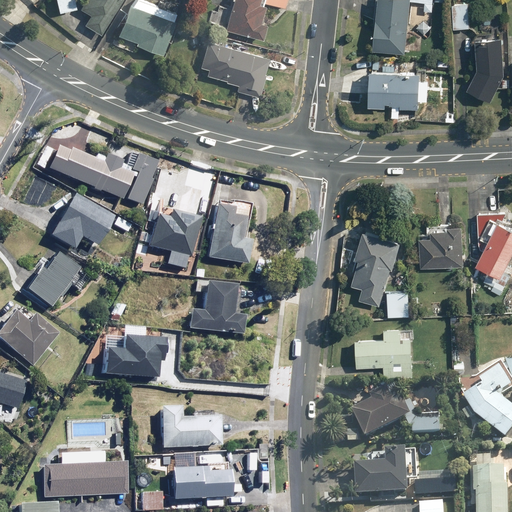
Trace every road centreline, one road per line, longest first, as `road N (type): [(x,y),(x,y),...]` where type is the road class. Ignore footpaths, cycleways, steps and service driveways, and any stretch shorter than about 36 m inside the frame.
road 1 (residential): [(318,238),(299,422),(303,511)]
road 2 (tertiary): [(52,68),(185,126),(300,148)]
road 3 (tertiary): [(331,151),(511,150)]
